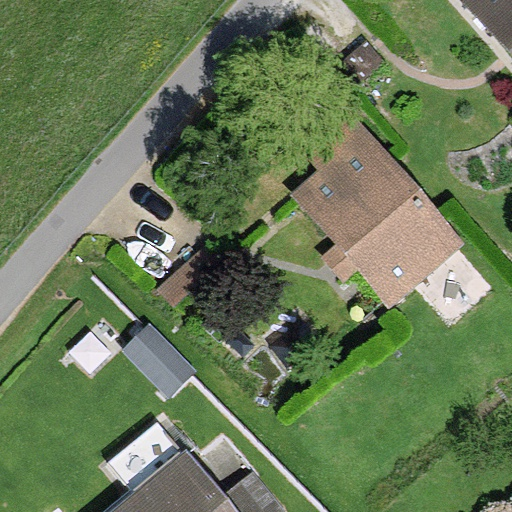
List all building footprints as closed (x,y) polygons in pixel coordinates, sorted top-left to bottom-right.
[(511,0),(460,0),(511,59),(511,0)] [(355,84),(380,61),(354,34),(330,57),(355,84)] [(290,199),(387,310),(464,244),(440,217),(349,112),(299,155),(317,176),(290,199)] [(120,357),(168,403),(193,377),(198,372),(150,326),(120,357)] [(280,511),(281,511),(252,476),(221,501),(158,426),(114,464),(141,496),(122,511),(280,511)]
